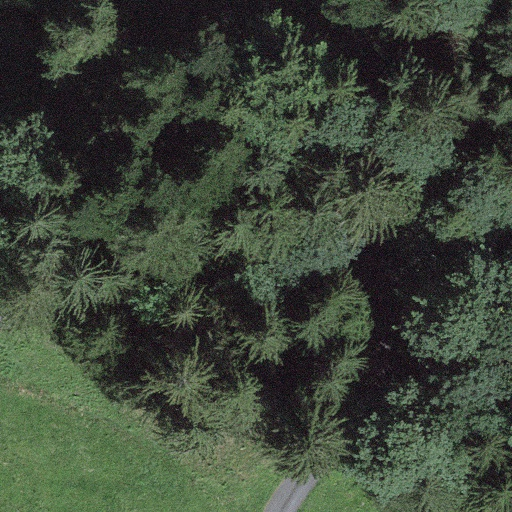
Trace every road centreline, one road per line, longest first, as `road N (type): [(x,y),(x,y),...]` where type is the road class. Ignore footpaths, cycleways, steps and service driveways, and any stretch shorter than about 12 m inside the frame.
road 1 (unclassified): [(278,511),(383,376),(400,334),(404,302),(393,276),(370,259),(336,251),(260,260),(0,311)]
road 2 (track): [(393,276),(511,227)]
